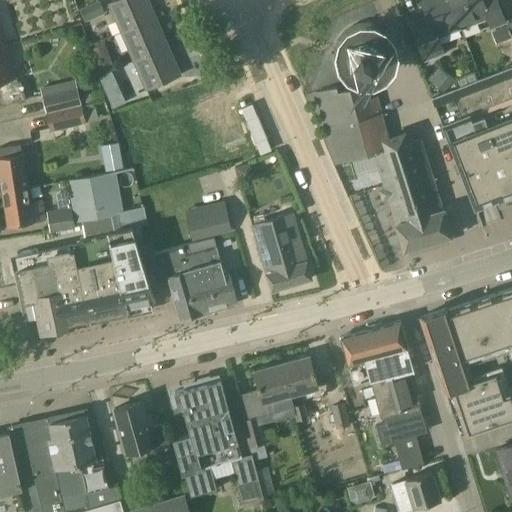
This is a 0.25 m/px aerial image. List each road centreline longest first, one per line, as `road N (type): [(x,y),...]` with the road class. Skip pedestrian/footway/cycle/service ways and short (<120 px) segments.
road 1 (tertiary): [(0,385),(369,301)]
road 2 (residential): [(369,301),(245,12)]
road 3 (residential): [(468,511),(403,292)]
